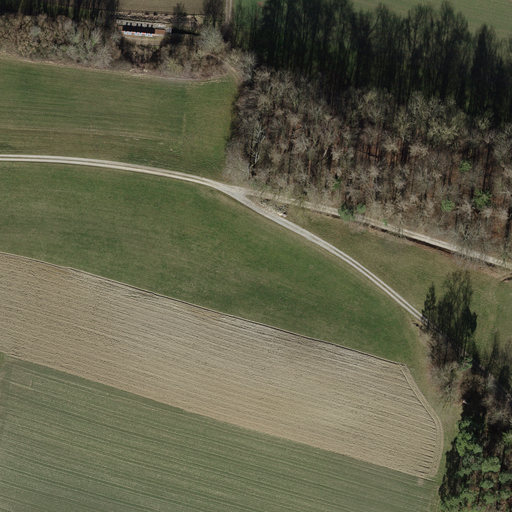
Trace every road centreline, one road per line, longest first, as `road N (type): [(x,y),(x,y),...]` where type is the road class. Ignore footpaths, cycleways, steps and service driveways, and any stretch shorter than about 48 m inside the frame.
road 1 (track): [(0,159),(133,167),(222,188),(348,259),(511,399)]
road 2 (track): [(511,266),(342,214),(230,192),(243,90),(231,69),(188,43)]
road 3 (track): [(0,13),(123,41),(178,44),(222,35),(231,0)]
